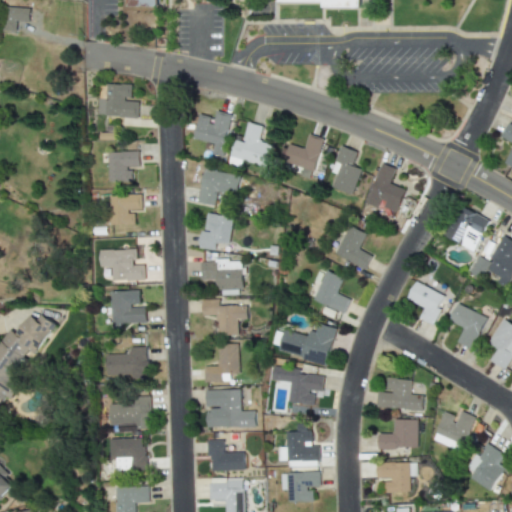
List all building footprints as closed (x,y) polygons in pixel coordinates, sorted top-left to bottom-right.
[(275,0),(358,0),(358,10),(319,10),(319,5),(276,6),(275,0)] [(16,22),(29,22),(29,8),(3,7),(2,32),(15,32),(16,22)] [(98,116),(138,117),(138,100),(131,99),(132,85),(99,84),(98,116)] [(230,114),(214,111),(213,117),(198,114),(193,140),(213,143),(211,155),(222,157),(230,114)] [(232,140),(227,159),(264,170),(271,145),(257,141),(261,126),(246,122),(240,142),(232,140)] [(511,125),(508,123),(500,138),(511,143),(511,146),(503,164),(511,168),(511,125)] [(282,163),(315,170),(322,138),(307,135),(304,148),(287,144),(282,163)] [(361,170),(351,166),(357,152),(341,146),(330,172),(335,174),(330,187),(351,195),(361,170)] [(108,152),(108,184),(132,183),(132,167),(139,167),(139,151),(108,152)] [(397,212),(404,188),(390,184),(395,167),(379,163),(367,204),(397,212)] [(214,206),(217,191),(235,195),(239,176),(204,169),(197,202),(214,206)] [(109,225),(134,225),(134,212),(141,212),(141,195),(109,195),(109,225)] [(444,236),(471,252),(489,221),(462,206),(444,236)] [(217,243),(229,245),(232,217),(207,214),(204,232),(201,231),(199,249),(216,251),(217,243)] [(334,254),(364,269),(371,256),(358,249),(366,234),(349,225),(334,254)] [(469,273),(480,279),(484,270),(497,277),(494,283),(504,288),(511,272),(511,259),(511,257),(511,241),(501,236),(487,261),(478,256),(469,273)] [(99,250),(99,268),(110,267),(111,281),(144,281),(144,265),(135,265),(135,249),(99,250)] [(200,281),(215,280),(215,290),(242,290),(241,260),(199,261),(200,281)] [(336,294),(342,278),(324,271),(312,301),(343,313),(349,299),(336,294)] [(418,319),(432,324),(445,295),(415,282),(407,300),(423,307),(418,319)] [(146,324),(145,306),(140,306),(139,290),(110,291),(111,325),(146,324)] [(220,306),(219,300),(202,300),(202,316),(217,316),(217,336),(237,336),(237,320),(247,319),(246,306),(220,306)] [(456,342),(471,349),(486,318),(457,304),(448,321),(463,328),(456,342)] [(55,324),(42,315),(38,320),(31,315),(17,334),(10,329),(0,342),(0,403),(5,397),(9,399),(22,381),(17,377),(55,324)] [(489,361),(507,371),(511,361),(511,325),(501,319),(488,344),(496,348),(489,361)] [(326,365),(336,329),(315,323),(311,337),(283,329),(276,352),(326,365)] [(239,373),(238,344),(217,344),(218,366),(204,366),(204,383),(222,382),(221,374),(239,373)] [(130,354),(105,355),(106,377),(148,376),(147,347),(130,348),(130,354)] [(272,368),(271,380),(290,383),(287,402),(311,405),(313,390),(321,391),(324,375),(272,368)] [(422,396),(409,395),(410,380),(387,378),(386,392),(377,391),(376,407),(420,411),(422,396)] [(255,427),(255,411),(240,411),(239,390),(205,390),(206,409),(207,428),(255,427)] [(108,424),(134,423),(134,429),(149,428),(148,396),(120,398),(121,404),(107,404),(108,424)] [(431,440),(458,452),(473,417),(458,411),(456,417),(443,412),(431,440)] [(377,448),(415,449),(415,420),(391,420),(391,434),(377,434),(377,448)] [(287,465),(319,465),(319,446),(310,446),(309,424),(296,424),(296,432),(285,432),(285,448),(278,448),(278,461),(287,461),(287,465)] [(108,459),(114,459),(115,470),(144,470),(143,438),(107,439),(108,459)] [(209,471),(244,470),(243,453),(223,453),(223,440),(208,440),(209,471)] [(468,479),(489,491),(502,468),(496,464),(502,454),(484,444),(477,457),(473,454),(465,467),(472,471),(468,479)] [(376,479),(385,479),(385,492),(409,492),(409,476),(415,476),(415,462),(376,463),(376,479)] [(0,497),(14,485),(0,469),(0,497)] [(280,473),(281,490),(287,490),(287,502),(313,502),(312,488),(319,488),(319,472),(280,473)] [(225,511),(242,511),(242,478),(226,478),(226,484),(209,484),(209,500),(225,499),(225,511)] [(114,511),(135,511),(135,504),(148,503),(148,487),(114,488),(114,511)]
